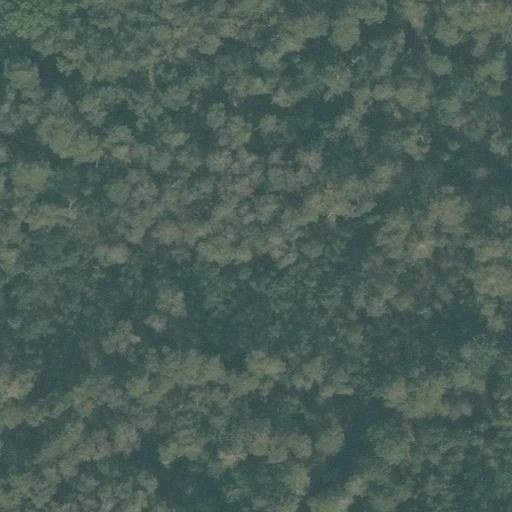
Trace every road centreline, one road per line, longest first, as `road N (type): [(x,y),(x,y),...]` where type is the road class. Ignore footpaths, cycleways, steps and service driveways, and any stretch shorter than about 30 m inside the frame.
road 1 (track): [(511,234),(50,146),(0,117)]
road 2 (track): [(303,511),(325,465),(379,428),(477,415),(511,348)]
